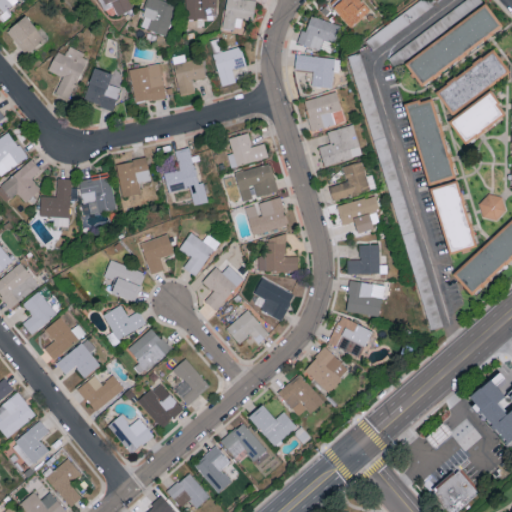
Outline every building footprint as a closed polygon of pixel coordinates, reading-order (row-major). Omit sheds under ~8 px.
[(0,0),(0,17),(21,1),(20,0),(0,0)] [(101,0),(105,8),(114,4),(118,14),(133,8),(130,0),(101,0)] [(176,4),(165,0),(148,0),(139,24),(165,34),(176,4)] [(217,17),(216,0),(185,0),(186,17),(217,17)] [(226,0),(223,26),(241,29),(243,15),(254,17),(255,0),(226,0)] [(370,9),(361,0),(336,0),(331,5),(350,27),(370,9)] [(404,61),(419,83),(502,26),(487,3),(404,61)] [(23,53),(44,41),(28,14),(7,27),(23,53)] [(297,43),(320,49),(323,39),(335,42),(340,23),(310,15),(306,31),(301,29),(297,43)] [(69,98),(88,56),(69,47),(66,54),(57,50),(49,69),(63,76),(55,92),(69,98)] [(214,52),(220,85),(236,82),(233,68),(246,66),(242,47),(214,52)] [(436,89),(451,110),(509,70),(494,49),(436,89)] [(207,77),(203,57),(186,60),(185,54),(172,56),(180,95),(194,92),(192,80),(207,77)] [(335,57),(296,54),(295,68),(314,70),(312,85),(332,87),(335,57)] [(130,67),(134,101),(165,97),(161,63),(130,67)] [(120,87),(109,83),(112,72),(93,67),(83,100),(114,109),(120,87)] [(341,109),(337,91),(304,99),(312,131),(335,125),(332,112),(341,109)] [(451,119),(465,140),(505,113),(491,92),(451,119)] [(425,183),(450,177),(431,97),(406,102),(425,183)] [(327,131),(330,142),(319,146),(324,165),(362,154),(353,123),(327,131)] [(10,131),(0,137),(0,174),(27,157),(10,131)] [(230,137),(233,153),(228,154),(231,166),(269,158),(265,142),(252,145),(249,132),(230,137)] [(164,172),(168,191),(190,187),(194,204),(208,201),(204,182),(198,183),(190,146),(175,149),(180,169),(164,172)] [(116,162),(122,196),(141,193),(139,182),(151,180),(146,157),(116,162)] [(0,185),(11,197),(17,192),(26,201),(41,188),(32,178),(41,169),(31,158),(0,185)] [(342,165),(346,181),(329,185),(332,199),(369,190),(363,161),(342,165)] [(271,162),(235,171),(242,201),(253,198),(253,196),(278,190),(271,162)] [(109,172),(78,178),(84,214),(116,209),(109,172)] [(40,195),(40,215),(54,215),(54,225),(69,226),(71,178),(57,177),(56,195),(40,195)] [(447,251),(472,246),(458,182),(433,187),(447,251)] [(500,221),(507,197),(486,192),(479,215),(500,221)] [(337,205),(342,224),(354,221),(357,231),(381,224),(374,195),(337,205)] [(245,207),(252,234),(288,225),(281,196),(257,202),(257,204),(245,207)] [(511,218),(452,273),(472,295),(511,258),(511,218)] [(150,273),(164,269),(160,257),(174,253),(168,233),(155,237),(154,231),(139,236),(150,273)] [(195,276),(220,241),(208,233),(203,240),(191,231),(179,248),(191,256),(183,267),(195,276)] [(258,270),(298,269),(298,255),(287,256),(286,235),(266,235),(266,255),(258,255),(258,270)] [(0,271),(13,260),(0,244),(0,271)] [(348,273),(379,272),(379,244),(359,244),(359,259),(348,259),(348,273)] [(112,292),(135,301),(146,272),(110,259),(104,275),(116,280),(112,292)] [(39,283),(20,261),(0,278),(0,293),(12,307),(39,283)] [(222,272),(216,266),(202,281),(213,291),(205,300),(215,309),(244,279),(229,265),(222,272)] [(294,291),(261,278),(254,293),(266,298),(261,310),(282,319),(294,291)] [(380,315),(384,284),(349,280),(346,311),(380,315)] [(23,303),(32,314),(23,322),(32,333),(57,313),(38,290),(23,303)] [(113,331),(107,334),(112,343),(146,323),(139,310),(129,316),(121,303),(103,314),(113,331)] [(249,334),(257,343),(269,332),(247,309),(226,329),(240,343),(249,334)] [(372,329),(341,315),(328,342),(359,356),(372,329)] [(45,328),(54,340),(45,347),(53,358),(86,334),(79,323),(71,329),(61,316),(45,328)] [(171,350),(153,327),(128,346),(139,360),(133,365),(141,374),(171,350)] [(90,350),(95,347),(89,338),(56,361),(65,373),(76,365),(84,376),(100,365),(90,350)] [(328,392),(349,368),(325,346),(304,370),(328,392)] [(187,404),(209,387),(187,357),(173,368),(183,381),(175,387),(187,404)] [(511,389),(504,395),(496,385),(505,378),(500,372),(469,396),(506,442),(511,437),(511,389)] [(299,415),(306,408),(311,413),(324,400),(299,373),(278,392),(299,415)] [(101,383),(96,375),(78,386),(94,410),(124,389),(114,374),(101,383)] [(5,376),(0,380),(0,400),(15,389),(5,376)] [(160,427),(183,410),(161,382),(139,399),(160,427)] [(0,405),(0,424),(9,436),(36,414),(18,391),(0,405)] [(275,418),(262,404),(248,416),(275,446),(297,425),(284,411),(275,418)] [(108,425),(131,453),(153,434),(139,417),(130,425),(121,414),(108,425)] [(29,465),(49,451),(40,438),(50,431),(42,421),(13,442),(29,465)] [(254,460),(267,448),(242,422),(221,441),(235,456),(243,448),(254,460)] [(452,436),(434,451),(425,440),(444,425),(452,436)] [(221,470),(231,461),(216,445),(194,465),(220,492),(232,481),(221,470)] [(82,496),(69,482),(81,472),(68,457),(46,477),(71,505),(82,496)] [(182,507),(190,499),(197,507),(210,495),(189,472),(167,491),(182,507)] [(478,495),(458,511),(444,511),(430,495),(445,483),(451,477),(458,472),(467,482),(478,495)] [(51,491),(40,499),(34,491),(19,502),(26,511),(62,511),(65,510),(51,491)] [(176,511),(162,496),(144,511),(176,511)]
